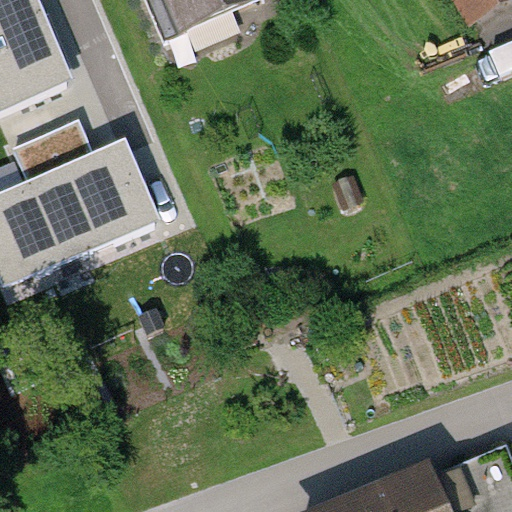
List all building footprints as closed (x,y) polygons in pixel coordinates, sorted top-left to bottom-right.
[(0,0),(0,117),(69,88),(29,0),(0,0)] [(282,0),(171,0),(190,45),(285,6),(282,0)] [(511,12),(511,0),(446,0),(469,38),(511,12)] [(88,176),(69,133),(15,157),(34,197),(0,212),(0,270),(11,296),(156,231),(124,160),(88,176)] [(511,511),(511,482),(498,450),(355,511),(511,511)]
